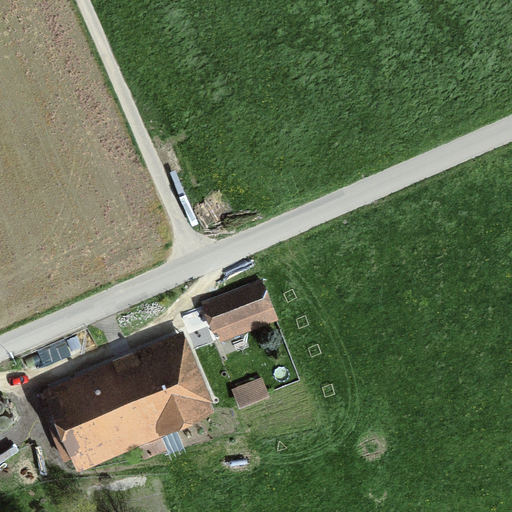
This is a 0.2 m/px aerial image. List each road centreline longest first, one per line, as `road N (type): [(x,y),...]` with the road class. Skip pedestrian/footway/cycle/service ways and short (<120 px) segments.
road 1 (unclassified): [(511,126),(0,345)]
road 2 (track): [(177,270),(59,0)]
